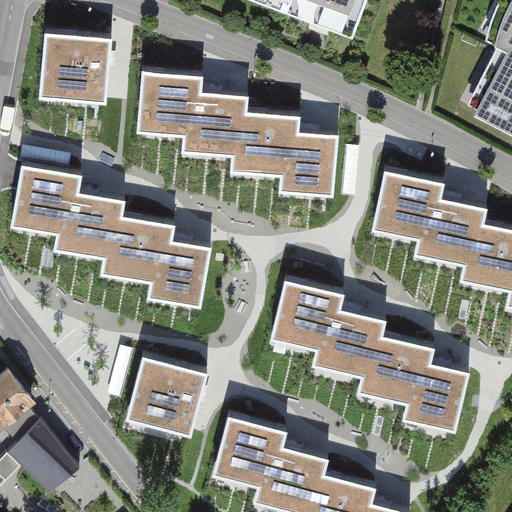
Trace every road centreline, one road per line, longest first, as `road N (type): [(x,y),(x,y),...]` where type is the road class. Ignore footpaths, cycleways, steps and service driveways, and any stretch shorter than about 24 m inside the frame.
road 1 (residential): [(511,177),(413,117),(115,0)]
road 2 (residential): [(0,306),(159,511)]
